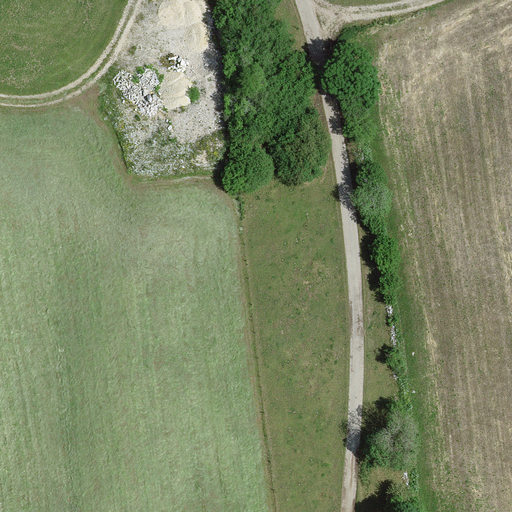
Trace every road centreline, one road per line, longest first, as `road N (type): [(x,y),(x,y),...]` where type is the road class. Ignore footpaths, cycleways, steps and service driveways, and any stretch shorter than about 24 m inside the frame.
road 1 (track): [(306,5),(338,128),(356,289),(349,511)]
road 2 (track): [(135,0),(99,72),(43,101),(0,98)]
